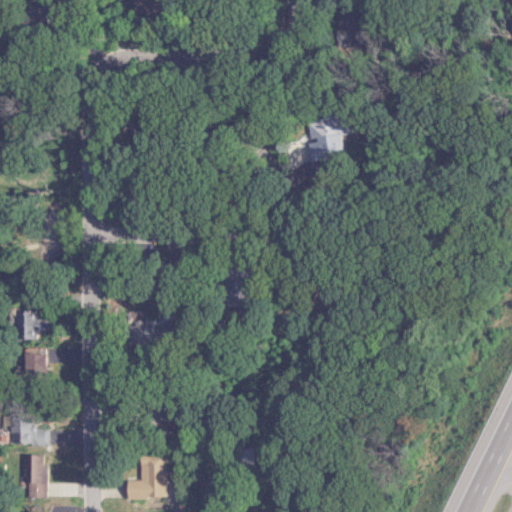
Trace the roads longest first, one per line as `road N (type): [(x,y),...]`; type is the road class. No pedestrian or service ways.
road 1 (residential): [(78,511),(86,90),(115,66),(261,57),(279,32),(278,0)]
road 2 (residential): [(82,244),(281,241)]
road 3 (motorway): [(511,386),(452,511)]
